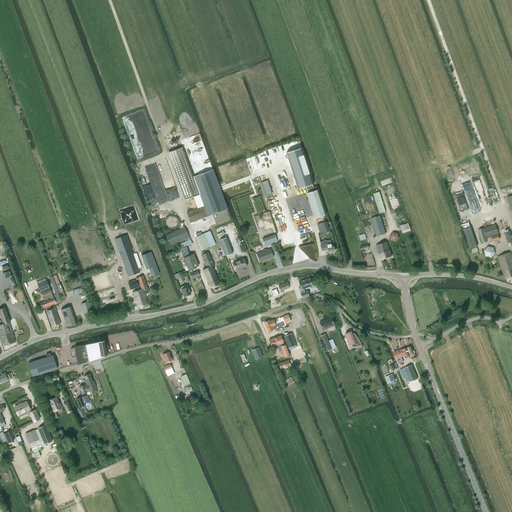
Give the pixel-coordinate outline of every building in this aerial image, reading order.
[(201,141),(183,148),(200,195),(208,216),(227,209),(222,195),(222,194),(218,183),(217,182),(202,140),(201,141)] [(182,148),(169,153),(186,200),(200,195),(183,148),(182,148)] [(318,190),(310,192),(306,194),(314,218),(326,214),(318,190)] [(477,210),(477,209),(477,207),(477,206),(476,205),(475,204),(474,203),(473,202),(472,202),(471,202),(469,202),(468,202),(466,203),(465,203),(465,204),(464,206),(463,207),(463,209),(463,210),(463,211),(464,213),(465,214),(466,215),(467,215),(469,216),(470,216),(471,216),(473,216),(474,215),(475,214),(476,213),(477,212),(477,210)] [(203,206),(186,213),(190,223),(207,217),(203,206)] [(179,224),(179,223),(179,221),(179,220),(178,218),(177,217),(176,216),(174,216),(173,215),(172,215),(170,215),(169,216),(167,216),(166,217),(165,219),(165,220),(164,221),(164,223),(165,224),(165,226),(166,227),(167,228),(168,229),(170,230),(171,230),(173,230),(174,229),(176,229),(177,228),(178,227),(179,226),(179,224)] [(376,236),(385,234),(380,216),(371,219),(376,236)] [(408,223),(400,226),(403,233),(411,230),(408,223)] [(196,237),(197,237),(202,235),(198,224),(191,226),(196,237)] [(486,238),(498,234),(495,225),(478,230),(482,243),(487,242),(486,238)] [(171,246),(189,238),(184,227),(166,235),(171,246)] [(469,249),(477,246),(470,227),(462,230),(469,249)] [(202,250),(209,247),(204,234),(202,235),(197,237),(202,250)] [(140,273),(131,250),(126,235),(114,239),(128,277),(140,273)] [(274,235),(262,239),(265,247),(277,243),(274,235)] [(330,244),(330,240),(320,242),(321,246),(320,246),(321,252),(327,250),(328,253),(334,251),(333,246),(332,247),(331,244),(330,244)] [(224,242),(220,244),(224,253),(228,252),(224,242)] [(381,260),(392,256),(390,250),(389,250),(387,242),(377,245),(379,253),(381,260)] [(488,247),(484,251),(485,256),(491,258),(495,254),(494,248),(488,247)] [(259,262),(273,257),(270,250),(266,251),(266,250),(262,251),(263,252),(257,254),(259,262)] [(151,252),(141,256),(146,270),(149,269),(152,276),(159,273),(151,252)] [(208,283),(217,279),(211,266),(214,265),(208,252),(201,255),(207,268),(202,270),(208,283)] [(506,279),(511,277),(511,258),(510,253),(498,256),(506,279)] [(183,258),(188,270),(198,266),(193,254),(183,258)] [(235,270),(246,266),(244,259),(233,263),(233,261),(231,258),(231,257),(228,258),(230,264),(232,263),(235,270)] [(49,278),(56,294),(59,293),(52,276),(49,278)] [(144,295),(149,293),(143,276),(137,278),(141,289),(132,292),(134,298),(136,302),(137,307),(147,304),(144,295)] [(311,282),(309,278),(298,282),(300,288),(299,289),(300,294),(302,298),(309,296),(307,291),(304,292),(303,289),(312,286),(312,285),(313,285),(312,281),(311,282)] [(217,279),(208,283),(211,288),(219,284),(217,279)] [(136,280),(128,283),(130,290),(138,287),(136,280)] [(42,308),(55,303),(46,281),(37,285),(42,297),(44,301),(40,303),(42,308)] [(280,292),(289,288),(287,283),(278,286),(280,292)] [(65,298),(59,284),(56,285),(62,299),(65,298)] [(184,297),(190,294),(188,288),(189,288),(187,285),(180,287),(184,297)] [(75,297),(83,294),(81,287),(72,290),(75,297)] [(84,313),(91,311),(87,302),(81,304),(84,313)] [(67,327),(76,323),(70,307),(61,310),(67,327)] [(0,338),(2,347),(16,342),(10,324),(5,308),(0,309),(0,314),(3,324),(0,325),(0,338)] [(52,326),(60,323),(55,308),(47,311),(52,326)] [(323,330),(334,325),(331,318),(320,322),(323,330)] [(269,321),(264,323),(268,332),(273,330),(276,328),(275,325),(273,320),(269,321)] [(362,347),(362,346),(360,342),(357,337),(354,333),(353,333),(354,334),(352,334),(351,332),(345,334),(349,345),(351,344),(352,348),(361,346),(362,347)] [(326,351),(331,349),(325,334),(320,337),(326,351)] [(280,336),(269,340),(271,347),(277,345),(279,344),(282,351),(284,357),(290,355),(286,345),(284,345),(283,343),(280,336)] [(77,360),(78,364),(92,360),(101,357),(107,356),(104,341),(99,342),(74,347),(76,360),(77,360)] [(411,346),(402,349),(404,356),(414,353),(414,351),(413,351),(411,346)] [(255,360),(262,357),(258,348),(252,350),(255,360)] [(399,350),(394,352),(396,359),(399,358),(400,360),(397,361),(398,364),(403,362),(402,359),(401,359),(401,357),(404,356),(402,349),(400,350),(399,350)] [(162,355),(164,360),(166,363),(172,360),(169,352),(162,355)] [(46,357),(45,358),(37,360),(28,363),(32,377),(57,369),(54,360),(53,355),(51,356),(46,357)] [(170,364),(164,367),(168,376),(174,373),(170,364)] [(405,368),(409,377),(410,382),(417,379),(414,369),(412,365),(409,366),(405,368)] [(403,379),(409,377),(405,368),(400,370),(403,379)] [(9,379),(12,378),(10,373),(6,375),(5,373),(1,374),(1,376),(0,376),(0,383),(8,380),(9,379)] [(93,381),(90,374),(84,376),(88,385),(85,386),(84,385),(80,387),(83,394),(87,392),(90,390),(90,391),(96,389),(95,387),(96,386),(94,381),(93,381)] [(395,379),(393,374),(384,378),(387,383),(395,379)] [(190,383),(186,375),(180,378),(184,386),(190,383)] [(81,397),(84,404),(90,401),(87,395),(81,397)] [(58,402),(56,397),(49,400),(50,404),(53,412),(61,409),(59,404),(58,403),(58,402)] [(84,404),(81,397),(76,399),(80,408),(85,406),(84,404)] [(31,412),(26,402),(14,407),(18,415),(28,410),(34,422),(39,419),(35,410),(31,412)] [(72,412),(68,402),(63,404),(68,413),(72,412)] [(52,441),(45,425),(38,428),(44,444),(52,441)] [(26,434),(30,443),(39,439),(35,430),(26,434)] [(61,430),(56,432),(60,441),(65,438),(61,430)] [(8,443),(13,441),(9,431),(4,434),(4,435),(8,443)]
